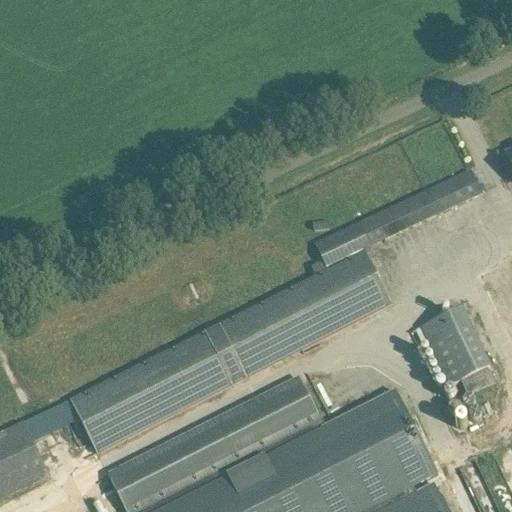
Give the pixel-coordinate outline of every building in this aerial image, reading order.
[(426,194),(437,219),(483,197),(471,173),(426,194)] [(70,403),(80,422),(97,455),(392,305),(365,252),(328,272),(70,403)] [(419,349),(428,344),(450,389),(461,384),(468,398),(495,385),(488,371),(490,370),(462,311),(423,329),(421,330),(412,335),(419,349)] [(300,380),(108,478),(125,511),(143,511),(322,422),(300,380)] [(387,511),(416,498),(412,490),(439,476),(396,392),(325,429),(322,422),(143,511),(387,511)] [(0,500),(49,477),(23,426),(0,436),(0,500)] [(416,498),(387,511),(444,511),(433,489),(416,498)]
